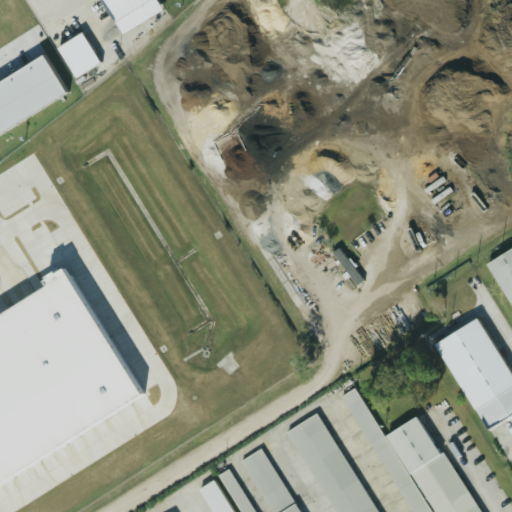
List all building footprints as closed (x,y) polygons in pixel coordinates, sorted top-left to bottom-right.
[(106,0),(124,34),(166,12),(159,0),(106,0)] [(62,48),(79,78),(106,62),(89,32),(62,48)] [(511,294),(511,245),(492,256),(511,294)] [(354,286),(361,280),(335,248),(328,254),(354,286)] [(430,343),(480,431),(511,412),(511,384),(474,318),(430,343)] [(474,511),(420,414),(381,436),(355,387),(343,394),(407,511),(474,511)] [(287,429),(332,511),(373,511),(318,412),(287,429)] [(297,511),(261,447),(240,459),(270,511),(297,511)] [(217,474),(239,511),(254,511),(228,468),(217,474)] [(232,511),(213,478),(197,486),(211,511),(232,511)]
